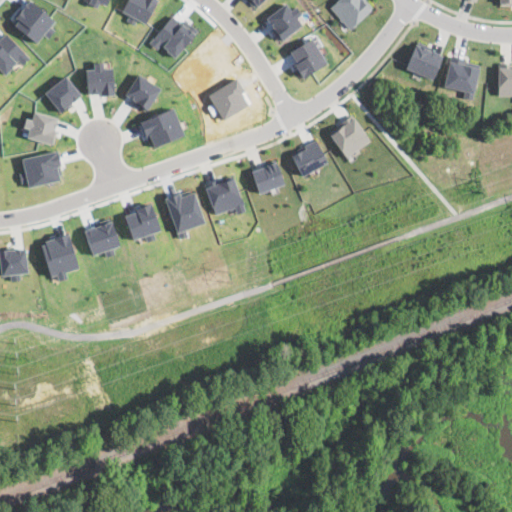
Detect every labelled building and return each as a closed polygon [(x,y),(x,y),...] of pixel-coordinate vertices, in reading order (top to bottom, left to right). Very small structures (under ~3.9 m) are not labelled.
[(125,0),(121,10),(129,14),(126,19),(133,22),(136,17),(145,22),(155,0),(125,0)] [(366,0),(372,7),(354,22),(356,24),(350,29),(343,20),(342,21),(339,17),(340,17),(330,5),(336,0),(366,0)] [(296,5),(290,9),(285,2),(264,16),(280,39),(301,24),(296,16),(301,13),(296,5)] [(156,48),(160,44),(173,56),(193,33),(172,14),(148,40),(156,48)] [(26,54),(4,30),(0,33),(0,68),(5,74),(26,54)] [(288,50),(302,76),(326,62),(312,37),(288,50)] [(442,55),(432,78),(405,67),(416,41),(430,47),(429,49),(442,55)] [(479,63),(472,98),(463,97),(464,90),(443,85),(449,54),(464,57),(463,60),(479,63)] [(86,94),(113,93),(112,66),(103,67),(103,61),(93,61),(93,68),(85,68),(86,94)] [(511,94),(497,94),(497,62),(511,62),(511,94)] [(58,110),(80,96),(66,74),(44,89),(58,110)] [(151,146),(183,134),(173,106),(141,119),(151,146)] [(26,136),(51,142),(58,116),(33,110),(31,118),(25,116),(22,126),(28,127),(26,136)] [(347,156),(329,133),(342,123),(341,121),(351,114),(369,140),(347,156)] [(301,175),(290,154),(303,147),(303,145),(315,138),(327,161),(301,175)] [(21,156),(24,171),(21,172),(24,186),(59,179),(56,165),(60,164),(57,149),(21,156)] [(258,192),(250,170),(261,166),(260,164),(275,158),(283,183),(258,192)] [(213,212),(234,206),(236,212),(243,209),(233,175),(204,184),(213,212)] [(0,273),(26,272),(25,247),(0,247),(0,273)]
